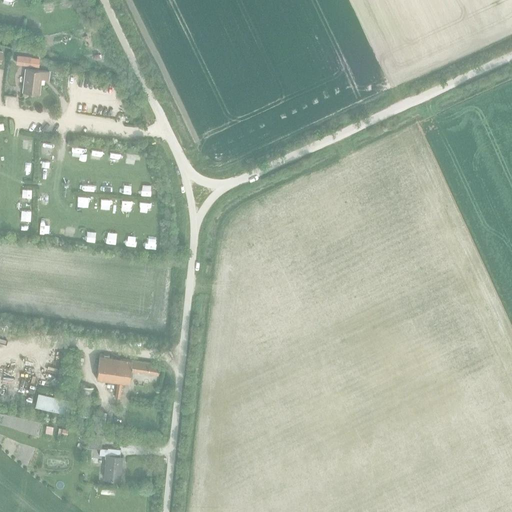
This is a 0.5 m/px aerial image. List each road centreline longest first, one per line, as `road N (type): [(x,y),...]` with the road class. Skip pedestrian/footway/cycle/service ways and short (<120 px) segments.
road 1 (unclassified): [(511,54),(228,183)]
road 2 (unclassified): [(194,230),(164,511)]
road 3 (unclassified): [(183,167),(105,0)]
road 4 (unknown): [(181,358),(8,340)]
